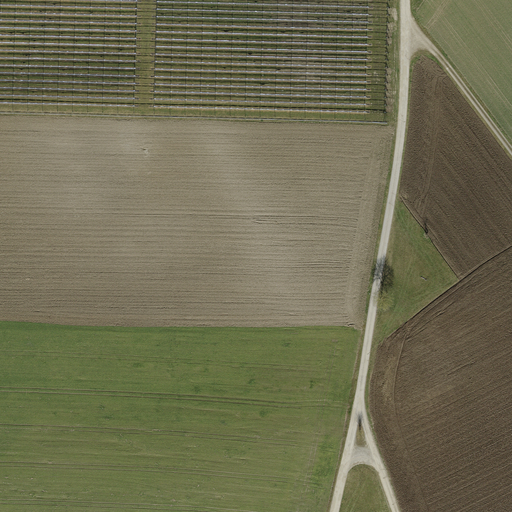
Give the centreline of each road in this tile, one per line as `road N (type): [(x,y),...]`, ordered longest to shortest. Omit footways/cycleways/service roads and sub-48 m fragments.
road 1 (track): [(405,0),(399,144),(359,401)]
road 2 (track): [(511,151),(435,51),(405,32)]
